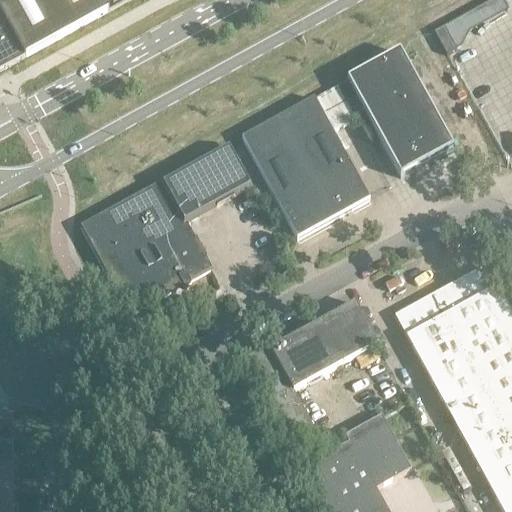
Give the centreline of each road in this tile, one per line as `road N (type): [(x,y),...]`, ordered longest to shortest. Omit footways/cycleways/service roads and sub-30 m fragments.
road 1 (secondary): [(0,192),(351,0)]
road 2 (unclassified): [(189,364),(477,209),(486,208),(511,247)]
road 3 (secondary): [(246,0),(0,136)]
road 4 (unknown): [(359,271),(486,511)]
road 5 (unclassified): [(268,511),(189,364)]
road 6 (residential): [(64,511),(63,380)]
road 7 (unclassified): [(63,380),(117,358),(189,364)]
